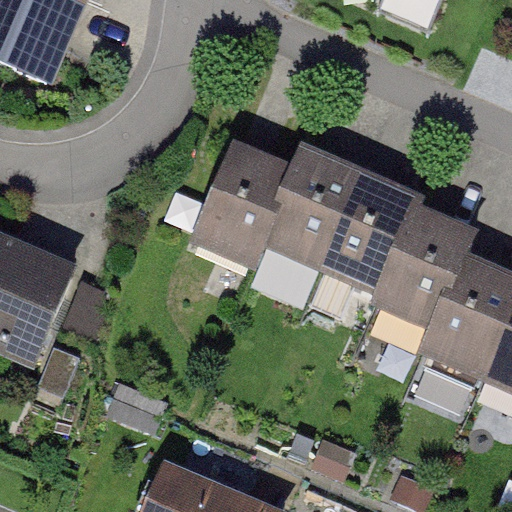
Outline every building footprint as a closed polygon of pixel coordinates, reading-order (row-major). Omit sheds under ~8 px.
[(0,0),(0,58),(58,84),(94,0),(0,0)] [(182,229),(243,257),(292,147),(232,120),(182,229)] [(243,257),(303,284),(353,175),(292,147),(243,257)] [(303,284),(364,311),(414,202),(353,175),(303,284)] [(364,311),(425,339),(474,229),(414,202),(364,311)] [(76,255),(0,222),(0,349),(29,362),(76,255)] [(425,339),(485,366),(511,307),(511,246),(474,229),(425,339)] [(511,307),(485,366),(511,378),(511,307)] [(236,511),(168,484),(155,511),(236,511)]
